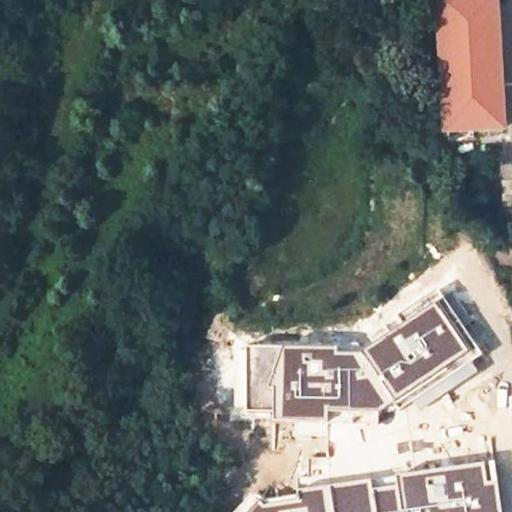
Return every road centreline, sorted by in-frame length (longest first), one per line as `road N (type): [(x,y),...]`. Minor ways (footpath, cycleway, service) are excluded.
road 1 (track): [(511,351),(499,299),(324,0)]
road 2 (track): [(100,0),(20,272),(0,308)]
